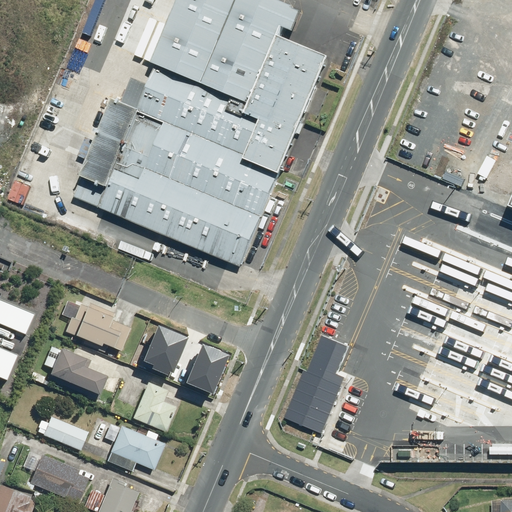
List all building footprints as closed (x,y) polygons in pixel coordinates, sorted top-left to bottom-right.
[(280,173),(328,55),(286,38),(301,0),(181,0),(147,85),(125,76),(78,191),(234,255),(269,168),(280,173)] [(511,43),(445,16),(388,157),(454,184),(511,43)] [(129,46),(120,42),(109,69),(118,73),(129,46)] [(60,116),(51,112),(35,149),(44,152),(60,116)] [(0,304),(0,327),(22,337),(31,317),(0,304)] [(69,318),(63,333),(72,336),(71,339),(96,349),(97,347),(109,351),(109,350),(118,354),(128,330),(110,322),(112,315),(87,305),(85,309),(78,306),(72,320),(69,318)] [(170,371),(174,373),(189,338),(159,325),(144,361),(155,365),(153,369),(169,375),(170,371)] [(303,370),(284,417),(321,433),(344,378),(336,374),(347,347),(322,335),(308,371),(303,370)] [(187,383),(213,394),(230,355),(203,344),(187,383)] [(57,351),(46,377),(95,398),(103,379),(80,369),(83,363),(57,351)] [(12,358),(0,353),(0,382),(1,383),(12,358)] [(458,388),(441,381),(415,447),(432,454),(458,388)] [(145,384),(131,420),(164,434),(177,403),(163,398),(165,392),(145,384)] [(87,433),(50,418),(45,428),(42,437),(79,452),(87,433)] [(143,438),(119,428),(108,454),(109,454),(106,462),(131,472),(134,464),(152,472),(163,446),(153,442),(156,436),(145,432),(143,438)] [(78,472),(40,456),(32,471),(28,485),(64,499),(62,502),(76,508),(80,494),(87,480),(76,475),(78,472)] [(180,479),(157,470),(152,484),(175,493),(180,479)] [(83,508),(92,511),(129,511),(137,494),(120,488),(121,485),(109,481),(103,498),(89,492),(83,508)] [(0,511),(29,511),(32,504),(26,501),(27,499),(0,488),(0,511)] [(511,511),(511,500),(490,501),(490,511),(511,511)]
